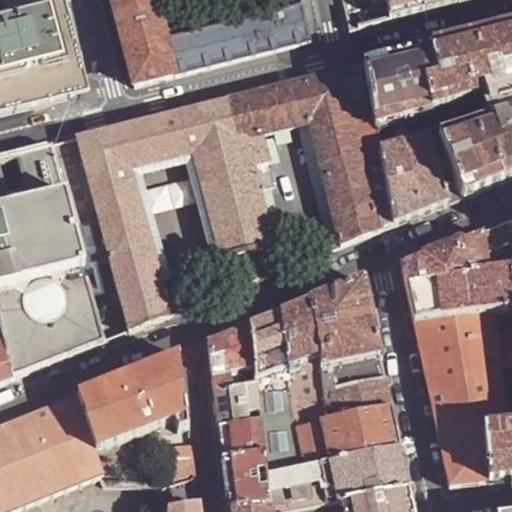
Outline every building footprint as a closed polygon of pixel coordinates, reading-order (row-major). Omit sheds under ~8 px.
[(0,0),(0,118),(33,109),(89,94),(72,25),(65,0),(0,0)] [(111,0),(122,40),(135,89),(211,70),(311,45),(303,7),(275,15),(164,43),(153,0),(111,0)] [(271,0),(275,15),(303,7),(301,0),(271,0)] [(406,20),(424,16),(420,0),(386,0),(392,24),(406,20)] [(420,0),(424,16),(436,13),(457,7),(456,0),(420,0)] [(511,31),(497,35),(431,52),(439,86),(425,90),(433,116),(482,102),(486,112),(486,114),(511,105),(511,31)] [(397,61),(365,69),(371,102),(375,123),(377,133),(433,116),(425,90),(439,86),(431,52),(397,61)] [(339,76),(348,107),(363,104),(371,102),(365,69),(339,76)] [(149,328),(169,320),(166,309),(128,173),(193,156),(221,264),(273,251),(253,172),(268,168),(260,139),(309,127),(341,250),(381,234),(365,175),(353,126),(348,107),(339,76),(211,109),(77,143),(106,249),(130,335),(149,328)] [(371,102),(363,104),(368,124),(375,123),(371,102)] [(482,102),(433,116),(436,127),(486,112),(482,102)] [(363,104),(348,107),(353,126),(368,124),(363,104)] [(511,105),(486,114),(490,125),(442,141),(464,201),(511,181),(511,105)] [(486,112),(436,127),(440,137),(442,141),(490,125),(486,114),(486,112)] [(436,127),(433,116),(377,133),(379,143),(436,127)] [(368,124),(353,126),(365,175),(377,172),(384,171),(380,153),(379,143),(377,133),(375,123),(368,124)] [(379,143),(380,153),(430,140),(440,137),(436,127),(379,143)] [(424,217),(449,207),(430,140),(380,153),(384,171),(395,229),(424,217)] [(63,147),(50,150),(79,255),(106,249),(77,143),(63,147)] [(0,328),(12,383),(55,366),(103,346),(79,255),(50,150),(18,158),(17,161),(28,206),(27,207),(10,211),(9,210),(0,174),(0,328)] [(381,234),(388,231),(377,172),(365,175),(381,234)] [(511,223),(497,230),(481,236),(489,278),(511,276),(511,223)] [(402,268),(414,324),(493,315),(511,313),(511,276),(489,278),(481,236),(440,253),(402,268)] [(273,251),(221,264),(228,296),(255,285),(279,275),(273,251)] [(346,290),(311,305),(320,358),(321,369),(380,358),(377,339),(369,306),(364,283),(346,290)] [(189,301),(166,309),(169,320),(194,309),(193,307),(191,308),(189,301)] [(281,316),(286,372),(292,420),(294,433),(296,432),(324,427),(323,426),(330,424),(325,395),(321,369),(320,358),(311,305),(293,312),(281,316)] [(506,423),(511,422),(511,313),(493,315),(506,423)] [(450,491),(490,486),(482,435),(481,426),(506,423),(493,315),(414,324),(450,491)] [(264,323),(250,329),(254,373),(255,385),(256,388),(259,414),(260,424),(263,457),(266,474),(267,480),(304,472),(296,432),(294,433),(292,420),(286,372),(281,316),(264,323)] [(0,387),(12,383),(0,328),(0,387)] [(208,345),(212,379),(231,376),(254,373),(250,329),(226,338),(208,345)] [(106,387),(79,398),(98,455),(174,425),(177,434),(190,430),(180,356),(106,387)] [(384,372),(380,358),(321,369),(325,395),(386,382),(384,372)] [(216,410),(219,430),(249,427),(249,426),(248,415),(259,414),(256,388),(233,391),(231,376),(212,379),(216,410)] [(386,382),(325,395),(330,424),(392,412),(390,399),(386,382)] [(79,398),(0,429),(0,511),(17,511),(105,478),(98,455),(79,398)] [(304,472),(401,453),(396,428),(392,412),(330,424),(323,426),(324,427),(296,432),(304,472)] [(511,422),(506,423),(481,426),(482,435),(511,431),(511,422)] [(222,464),(263,457),(260,424),(249,426),(249,427),(219,430),(221,450),(222,464)] [(511,431),(482,435),(490,486),(511,482),(511,431)] [(170,449),(171,462),(159,464),(163,490),(196,481),(192,447),(170,449)] [(304,472),(267,480),(268,492),(269,497),(307,490),(307,492),(334,486),(336,493),(339,507),(409,494),(405,470),(401,453),(304,472)] [(226,493),(228,511),(237,511),(269,508),(270,506),(269,497),(268,492),(259,493),(257,475),(266,474),(263,457),(222,464),(226,493)] [(163,490),(167,509),(167,510),(169,510),(169,511),(177,511),(199,509),(196,481),(163,490)] [(312,511),(339,507),(336,493),(270,506),(269,508),(270,511),(312,511)] [(339,507),(312,511),(413,511),(413,509),(409,494),(339,507)]
